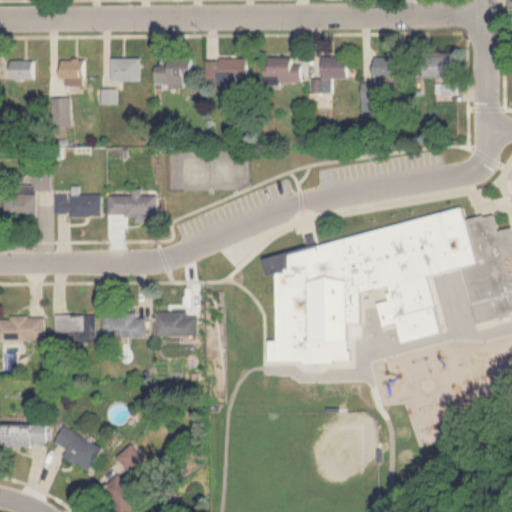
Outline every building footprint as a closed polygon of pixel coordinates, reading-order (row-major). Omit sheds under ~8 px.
[(424,76),(453,76),(453,51),(424,51),(424,76)] [(266,82),(303,82),(303,69),(293,69),(293,56),(266,56),(266,82)] [(349,77),(349,56),(323,56),(323,77),(349,77)] [(400,74),(400,56),(375,56),(375,74),(400,74)] [(142,80),(142,57),(112,57),(112,80),(142,80)] [(194,77),(194,57),(169,57),(169,64),(156,64),(156,86),(187,86),(187,77),(194,77)] [(249,81),(249,57),(207,57),(207,81),(249,81)] [(86,58),(62,58),(62,77),(86,77),(86,58)] [(13,79),(37,79),(37,60),(13,60),(13,79)] [(39,217),(39,189),(52,189),(53,166),(35,166),(34,184),(17,184),(17,191),(7,191),(7,216),(39,217)] [(133,195),(110,195),(110,215),(135,214),(135,220),(157,219),(156,195),(143,195),(143,188),(133,188),(133,195)] [(103,194),(56,194),(56,215),(103,215),(103,194)] [(286,255),(287,273),(278,273),(280,342),(271,342),(272,363),(353,361),(349,297),(391,286),(392,292),(389,293),(390,300),(380,302),(386,326),(400,323),(405,343),(444,333),(430,276),(464,267),(480,323),(511,314),(511,228),(501,231),(496,215),(468,222),(463,207),(286,255)] [(158,336),(198,336),(198,312),(158,312),(158,336)] [(106,337),(149,337),(149,313),(106,313),(106,337)] [(99,314),(57,314),(57,332),(78,332),(78,340),(99,340),(99,314)] [(0,340),(47,340),(47,316),(0,316),(0,340)] [(49,424),(4,424),(4,445),(49,445),(49,424)] [(58,442),(71,449),(67,457),(93,471),(106,447),(66,426),(58,442)] [(124,472),(105,489),(126,511),(128,511),(146,495),(124,472)]
